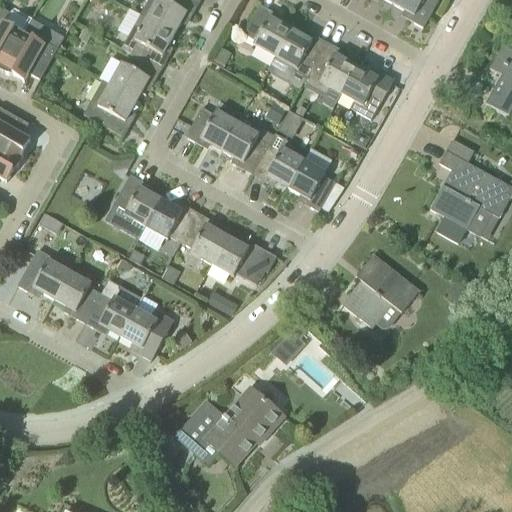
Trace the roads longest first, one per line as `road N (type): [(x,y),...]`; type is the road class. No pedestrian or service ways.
road 1 (residential): [(324,252),(160,161),(155,139),(232,0)]
road 2 (residential): [(251,511),(317,453),(418,393),(511,302)]
road 3 (residential): [(324,252),(258,319),(137,404)]
road 4 (residential): [(435,72),(365,198),(324,252)]
road 5 (residential): [(137,404),(0,317)]
road 6 (residential): [(435,72),(309,0)]
road 7 (residential): [(137,404),(60,430),(0,428)]
